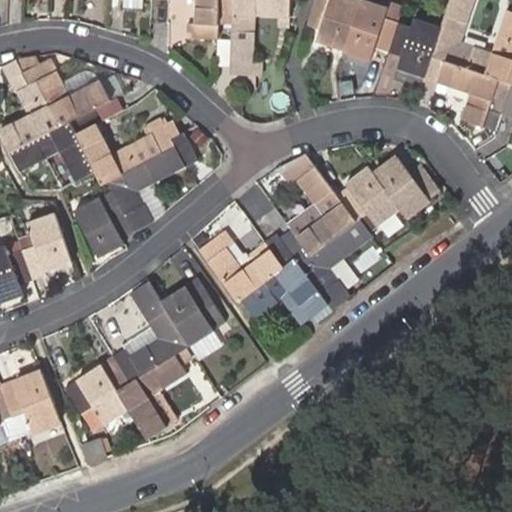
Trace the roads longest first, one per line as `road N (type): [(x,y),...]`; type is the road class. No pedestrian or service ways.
road 1 (tertiary): [(504,230),(210,458),(75,511)]
road 2 (residential): [(0,336),(121,275),(237,176),(252,149)]
road 3 (residential): [(252,149),(364,121),(408,128),(457,164),(504,230)]
road 4 (residential): [(252,149),(150,63),(53,32),(0,46)]
